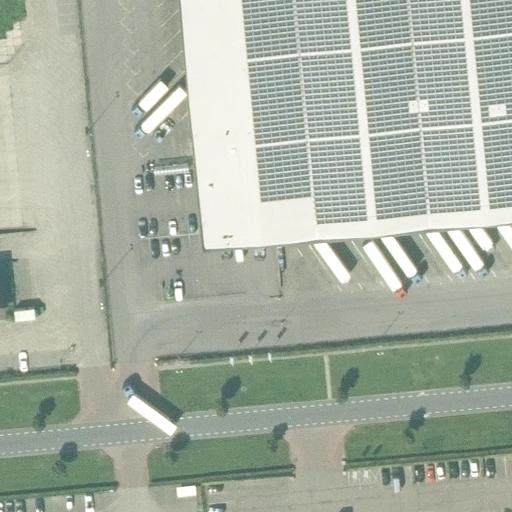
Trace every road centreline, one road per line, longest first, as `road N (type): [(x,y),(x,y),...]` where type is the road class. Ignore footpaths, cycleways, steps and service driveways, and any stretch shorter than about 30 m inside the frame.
road 1 (unclassified): [(0,446),(511,397)]
road 2 (unknown): [(74,216),(56,43)]
